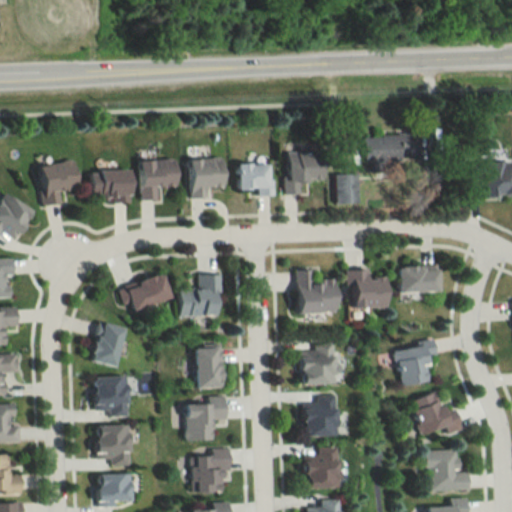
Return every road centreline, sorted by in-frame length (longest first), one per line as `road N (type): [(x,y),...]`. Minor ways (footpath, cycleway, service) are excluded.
road 1 (tertiary): [(0,80),(511,55)]
road 2 (residential): [(511,250),(457,227),(417,225),(144,234),(72,260)]
road 3 (residential): [(266,511),(257,229)]
road 4 (residential): [(503,511),(500,421),(469,337),(473,292),(492,241)]
road 5 (residential): [(72,260),(51,327),(58,511)]
